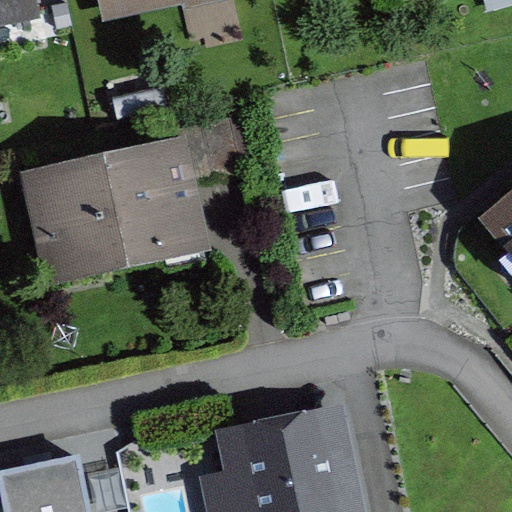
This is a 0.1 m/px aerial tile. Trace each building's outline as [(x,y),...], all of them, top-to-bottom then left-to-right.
[(40,0),(0,0),(0,47),(48,37),(40,0)] [(80,0),(88,31),(223,0),(80,0)] [(220,126),(176,139),(189,184),(233,171),(220,126)] [(172,144),(3,177),(26,293),(195,259),(172,144)] [(511,186),(458,228),(511,296),(511,186)] [(349,511),(330,414),(205,439),(213,480),(193,484),(198,511),(349,511)] [(509,511),(511,510),(511,446),(471,482),(495,511),(509,511)] [(94,511),(131,511),(127,463),(90,466),(94,511)] [(74,511),(65,476),(0,491),(0,511),(74,511)]
